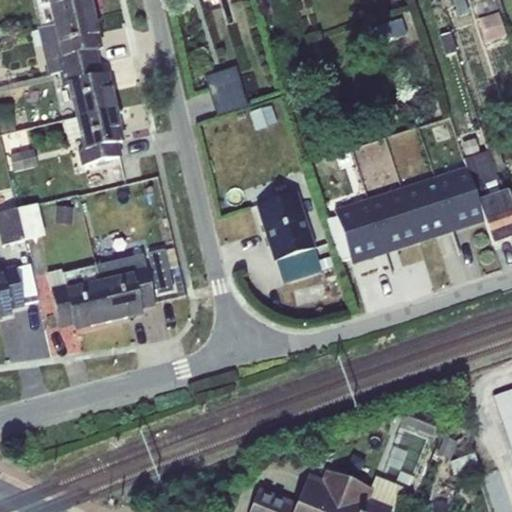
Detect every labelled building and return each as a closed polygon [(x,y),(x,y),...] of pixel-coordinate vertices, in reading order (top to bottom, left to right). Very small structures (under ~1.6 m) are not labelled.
[(35,0),(41,27),(92,16),(88,0),(35,0)] [(395,0),(384,0),(389,11),(398,8),(395,0)] [(463,0),(451,0),(455,9),(453,10),(455,17),(457,16),(458,17),(469,14),(463,0)] [(473,0),(481,21),(478,22),(485,46),(490,44),(491,47),(503,43),(502,40),(505,39),(497,15),(503,13),(498,0),(473,0)] [(100,50),(92,16),(41,27),(37,28),(48,76),(59,73),(97,64),(94,51),(100,50)] [(402,19),(374,28),(379,44),(407,36),(402,19)] [(450,33),(438,37),(446,57),(457,53),(450,33)] [(100,77),(97,64),(59,73),(63,91),(67,90),(75,118),(114,109),(107,76),(100,77)] [(206,79),(209,89),(238,79),(236,70),(206,79)] [(238,79),(209,89),(216,108),(244,99),(238,79)] [(244,99),(216,108),(219,118),(247,108),(244,99)] [(10,104),(0,105),(0,127),(1,134),(16,130),(10,104)] [(271,107),(250,114),(256,132),(277,126),(271,107)] [(122,143),(114,109),(75,118),(75,120),(64,122),(68,142),(79,139),(82,150),(77,151),(81,167),(119,158),(116,144),(122,143)] [(464,160),(467,169),(493,245),(511,238),(511,202),(511,201),(508,195),(511,193),(511,141),(502,145),(511,171),(507,172),(491,128),(480,132),(488,152),(464,160)] [(34,151),(10,156),(14,174),(38,168),(34,151)] [(467,169),(433,180),(448,228),(483,217),(492,245),(493,245),(467,169)] [(433,180),(400,191),(415,239),(448,228),(433,180)] [(400,191),(367,202),(381,249),(415,239),(400,191)] [(296,194),(258,207),(276,262),(314,249),(296,194)] [(367,202),(334,212),(336,217),(350,259),(352,265),(353,265),(351,259),(381,249),(367,202)] [(17,210),(25,243),(46,237),(38,205),(17,210)] [(74,209),(56,207),(54,226),(73,227),(74,209)] [(17,210),(0,214),(0,243),(1,246),(25,243),(17,210)] [(340,262),(350,259),(336,217),(327,220),(340,262)] [(314,249),(276,262),(283,285),(322,273),(314,249)] [(164,251),(148,254),(152,273),(168,269),(164,251)] [(143,256),(96,267),(108,322),(142,314),(141,308),(154,305),(143,256)] [(30,264),(15,268),(24,305),(24,308),(39,304),(30,264)] [(61,270),(47,274),(60,327),(73,324),(75,330),(108,322),(96,267),(62,274),(61,270)] [(0,316),(11,314),(10,308),(24,305),(15,268),(0,271),(0,316)] [(168,269),(152,273),(157,295),(174,292),(168,269)] [(511,390),(493,397),(511,448),(511,447),(511,390)] [(407,408),(401,423),(433,436),(441,418),(426,412),(424,415),(407,408)] [(400,427),(382,475),(409,487),(430,439),(400,427)] [(444,438),(437,456),(450,461),(457,443),(444,438)] [(474,453),(449,463),(453,476),(478,466),(474,453)] [(260,490),(251,511),(394,511),(404,488),(376,478),(371,490),(325,472),(321,481),(309,476),(298,505),(260,490)]
